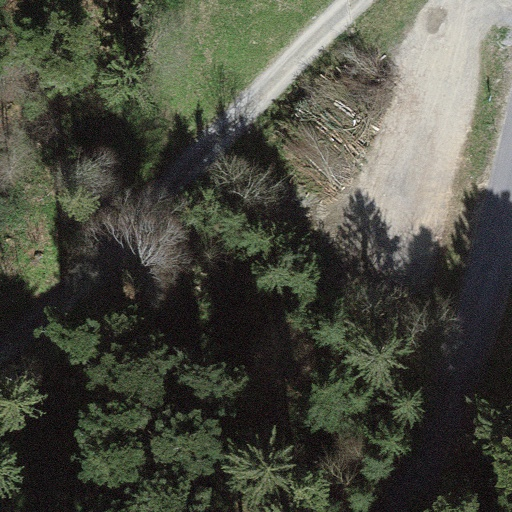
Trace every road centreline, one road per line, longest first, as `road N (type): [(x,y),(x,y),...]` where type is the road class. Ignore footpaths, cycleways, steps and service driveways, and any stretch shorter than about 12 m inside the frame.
road 1 (track): [(0,339),(129,233),(357,0)]
road 2 (tertiary): [(511,183),(407,511)]
